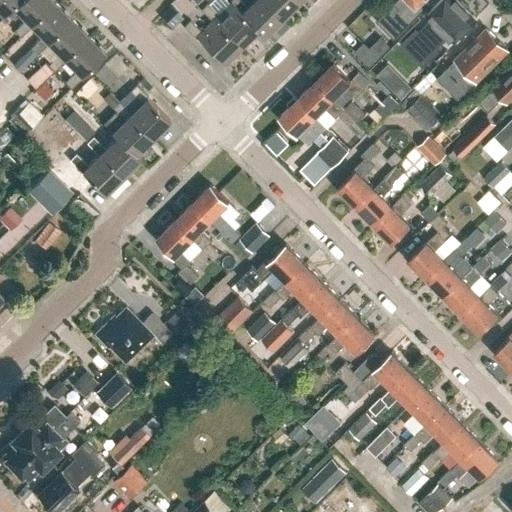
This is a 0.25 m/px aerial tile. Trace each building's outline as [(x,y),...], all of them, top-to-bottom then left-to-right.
[(13,7),(19,0),(0,0),(0,14),(3,17),(13,7)] [(29,23),(51,0),(19,0),(13,7),(25,18),(13,30),(20,36),(31,25),(29,23)] [(46,40),(69,17),(52,0),(51,0),(29,23),(31,25),(42,35),(30,47),(37,53),(48,42),(46,40)] [(263,35),(281,18),(262,0),(252,0),(246,6),(240,0),(228,0),(228,1),(229,2),(230,2),(258,30),(263,35)] [(262,0),(281,18),(297,1),(296,0),(262,0)] [(394,0),(382,12),(383,14),(377,19),(375,17),(354,39),(374,59),(401,31),(399,29),(423,5),(419,1),(420,0),(394,0)] [(453,41),(476,18),(458,0),(440,0),(427,14),(432,20),(412,40),(427,55),(447,35),(453,41)] [(230,2),(229,2),(218,13),(207,1),(200,8),(212,20),(212,19),(241,47),(258,30),(230,2)] [(172,28),(183,18),(171,5),(160,16),(172,28)] [(63,57),(86,34),(69,17),(46,40),(48,42),(59,52),(47,64),(54,70),(65,59),(63,57)] [(212,19),(212,20),(201,30),(189,18),(183,25),(195,37),(196,36),(224,64),(241,47),(212,19)] [(475,81),(508,49),(486,27),(454,59),(455,60),(437,78),(457,98),(474,80),(475,81)] [(82,74),(104,52),(86,34),(63,57),(65,59),(76,69),(64,81),(71,87),(83,75),(82,74)] [(20,71),(29,62),(22,55),(13,64),(20,71)] [(364,88),(353,78),(351,80),(334,62),(316,80),(334,98),(346,87),(353,94),(356,98),(361,93),(372,104),(379,97),(367,85),(364,88)] [(475,98),(489,112),(502,98),(506,102),(511,96),(511,69),(490,90),(486,87),(475,98)] [(316,80),(298,98),(316,116),(316,115),(325,106),(336,118),(338,115),(361,139),(368,132),(344,107),(344,108),(334,98),(316,80)] [(140,102),(130,112),(128,114),(151,137),(169,119),(147,97),(147,96),(135,84),(128,90),(140,102)] [(388,110),(397,102),(388,94),(380,102),(388,110)] [(426,128),(440,114),(421,94),(407,108),(426,128)] [(326,126),(316,115),(316,116),(298,98),(279,116),(297,134),(299,132),(301,134),(304,136),(312,138),(316,136),(320,133),(323,136),(331,129),(327,125),(326,126)] [(28,102),(25,99),(9,114),(26,131),(42,116),(28,102)] [(128,114),(130,112),(118,100),(111,107),(123,119),(111,131),(115,136),(116,135),(135,154),(151,137),(128,114)] [(36,108),(41,114),(47,108),(41,103),(36,108)] [(462,156),(495,123),(487,115),(454,148),(462,156)] [(435,133),(445,143),(460,127),(449,118),(435,133)] [(511,119),(496,135),(509,148),(511,144),(511,119)] [(35,145),(45,135),(37,127),(26,136),(35,145)] [(317,151),(332,166),(349,150),(334,134),(317,151)] [(139,158),(135,154),(116,135),(115,136),(104,147),(92,135),(85,142),(97,153),(98,152),(121,175),(139,158)] [(429,135),(418,146),(435,164),(446,153),(429,135)] [(339,186),(356,204),(374,187),(362,175),(372,165),(368,160),(379,149),(373,143),(361,154),(364,157),(353,168),(355,170),(339,186)] [(121,175),(98,152),(97,153),(87,164),(75,152),(68,159),(80,171),(81,170),(103,192),(121,175)] [(86,180),(68,162),(66,164),(58,156),(51,164),(77,189),(86,180)] [(493,185),(510,168),(502,160),(485,177),(493,185)] [(430,193),(451,172),(442,163),(420,184),(430,193)] [(400,194),(392,185),(390,183),(401,172),(394,165),(383,177),(384,177),(374,187),(356,204),(374,222),(391,205),(391,204),(401,194),(400,194)] [(211,183),(193,201),(210,219),(221,230),(220,230),(224,234),(231,227),(227,223),(229,221),(219,211),(228,201),(211,183)] [(501,201),(489,189),(477,201),(489,213),(501,201)] [(408,200),(411,197),(404,190),(400,194),(401,194),(391,204),(391,205),(374,222),(392,240),(409,223),(400,213),(410,202),(408,200)] [(89,217),(96,209),(77,191),(70,198),(89,217)] [(201,228),(210,219),(193,201),(175,219),(193,237),(203,247),(202,247),(214,259),(220,252),(210,241),(212,239),(201,228)] [(444,257),(435,248),(445,238),(444,237),(449,232),(443,226),(448,221),(430,203),(421,212),(437,229),(409,257),(427,276),(445,258),(444,257)] [(502,226),(491,214),(478,226),(489,238),(502,226)] [(181,248),(193,237),(175,219),(157,237),(174,254),(172,256),(183,266),(179,270),(191,282),(198,275),(187,264),(192,259),(181,248)] [(60,230),(58,229),(48,221),(41,230),(53,239),(60,230)] [(262,223),(244,242),(252,250),(271,232),(262,223)] [(454,247),(444,257),(445,258),(427,276),(444,293),(462,276),(453,266),(463,255),(461,254),(472,243),(465,235),(453,247),(454,247)] [(511,248),(511,239),(508,236),(489,255),(498,263),(511,248)] [(286,280),(304,262),(285,244),(268,261),(266,258),(255,269),(252,266),(241,277),(247,284),(258,273),(263,278),(274,268),(285,279),(286,280)] [(479,294),(470,284),(481,273),(479,271),(490,261),(483,254),(471,265),(472,266),(462,276),(444,293),(461,311),(479,294)] [(303,297),(321,279),(304,262),(286,280),(285,279),(275,289),(263,300),(270,307),(281,296),(283,299),(294,288),(303,297)] [(497,312),(488,302),(499,292),(497,289),(507,279),(500,272),(489,283),(490,283),(479,294),(461,311),(480,330),(497,312)] [(311,305),(321,315),(339,297),(321,279),(303,297),(293,307),(293,306),(281,318),(282,319),(262,339),(273,350),(293,330),(288,325),(298,314),(300,316),(311,305)] [(193,304),(202,295),(195,288),(186,297),(193,304)] [(239,294),(218,315),(233,330),(254,309),(239,294)] [(338,333),(356,315),(339,297),(321,315),(311,325),(310,324),(298,336),(305,342),(316,332),(318,334),(329,323),(338,333)] [(108,319),(94,333),(108,346),(110,344),(125,360),(152,333),(160,342),(172,331),(152,311),(142,321),(126,305),(110,321),(108,319)] [(184,335),(195,324),(178,306),(167,317),(184,335)] [(259,339),(276,322),(265,311),(247,328),(259,339)] [(357,351),(374,333),(356,315),(338,333),(328,343),(327,343),(324,346),(331,353),(334,350),(336,351),(346,341),(357,351)] [(494,351),(511,369),(511,331),(508,335),(510,336),(494,351)] [(290,367),(308,350),(298,340),(281,358),(290,367)] [(410,369),(392,350),(363,379),(354,371),(345,381),(354,389),(358,384),(366,392),(370,387),(371,388),(382,377),(392,386),(410,369)] [(176,354),(175,358),(176,361),(178,365),(186,367),(190,367),(193,363),(193,359),(192,354),(185,351),(179,351),(176,354)] [(273,362),(268,357),(263,362),(268,367),(273,362)] [(335,371),(345,381),(354,371),(345,362),(335,371)] [(98,378),(86,365),(74,377),(85,390),(98,378)] [(409,404),(428,386),(410,369),(392,386),(382,396),(381,395),(369,407),(376,414),(387,404),(389,406),(400,395),(409,404)] [(115,370),(95,390),(110,404),(129,385),(115,370)] [(345,381),(335,371),(325,382),(334,391),(345,381)] [(47,392),(57,399),(67,389),(59,380),(47,392)] [(293,408),(306,404),(300,385),(287,389),(293,408)] [(427,422),(445,404),(428,386),(409,404),(427,422)] [(66,415),(65,415),(53,403),(43,414),(41,413),(32,422),(30,419),(12,438),(13,439),(0,452),(14,466),(54,426),(55,426),(66,415)] [(322,404),(293,429),(305,443),(334,419),(322,404)] [(445,440),(463,422),(445,404),(427,422),(417,431),(416,431),(404,442),(411,449),(422,439),(424,441),(435,430),(445,440)] [(64,435),(79,420),(70,411),(65,415),(66,415),(55,426),(54,426),(14,466),(16,467),(16,471),(27,482),(31,478),(30,477),(40,467),(41,468),(60,450),(58,448),(67,439),(64,435)] [(367,411),(349,429),(360,439),(377,421),(367,411)] [(405,420),(399,414),(399,413),(387,425),(394,432),(405,420)] [(150,435),(156,429),(147,421),(141,427),(150,435)] [(462,457),(480,439),(463,422),(445,440),(435,449),(434,449),(422,460),(429,467),(440,457),(442,459),(453,448),(462,457)] [(121,464),(150,435),(141,427),(141,426),(112,455),(121,464)] [(279,444),(289,435),(281,426),(271,435),(279,444)] [(104,463),(92,450),(95,448),(86,439),(71,453),(75,457),(38,494),(55,511),(69,499),(72,499),(76,492),(79,489),(76,486),(90,472),(93,475),(104,463)] [(498,458),(480,439),(462,457),(452,467),(452,466),(440,478),(447,485),(457,474),(460,477),(471,466),(481,476),(498,458)] [(406,466),(397,457),(387,466),(396,476),(406,466)] [(320,498),(340,478),(325,464),(306,484),(320,498)] [(411,494),(429,476),(420,467),(402,484),(411,494)] [(116,482),(133,500),(143,490),(127,472),(116,482)] [(453,497),(439,482),(419,501),(430,511),(433,511),(442,507),(453,497)] [(216,511),(217,511),(206,500),(193,511),(216,511)]
